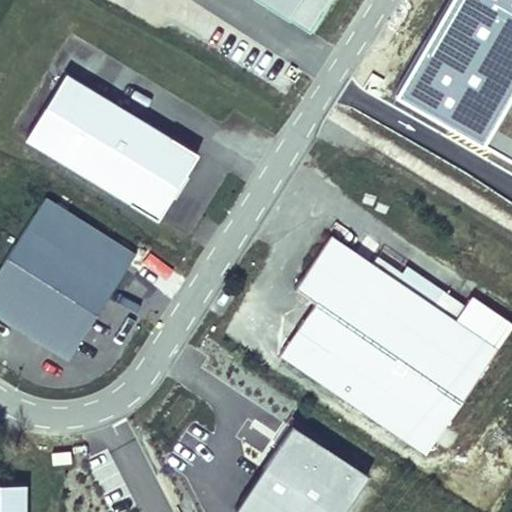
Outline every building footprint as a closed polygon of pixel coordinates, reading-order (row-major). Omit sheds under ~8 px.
[(333,0),(269,0),(314,29),(333,0)] [(511,0),(412,0),(362,86),(511,166),(511,0)] [(198,149),(67,68),(25,136),(156,216),(198,149)] [(136,253),(46,195),(0,266),(0,317),(68,361),(136,253)] [(372,268),(330,239),(294,292),(315,306),(281,356),(425,455),(496,352),(455,324),(372,268)] [(466,308),(383,251),(372,268),(455,324),(466,308)] [(466,308),(455,324),(496,352),(511,328),(511,325),(472,298),(466,308)] [(345,511),(369,470),(294,419),(238,502),(253,511),(345,511)] [(0,511),(25,511),(25,482),(0,482),(0,511)]
